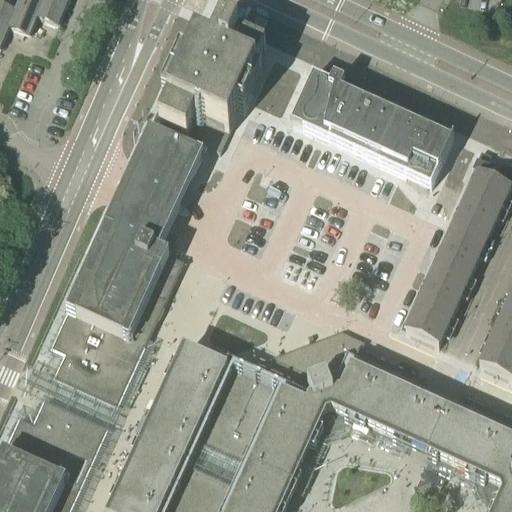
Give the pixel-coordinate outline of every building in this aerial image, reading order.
[(44,4),(43,4),(33,0),(19,0),(12,18),(15,19),(8,35),(13,37),(11,40),(21,44),(24,37),(29,40),(38,20),(44,4)] [(58,29),(70,0),(44,0),(43,4),(44,4),(38,20),(58,29)] [(15,19),(12,18),(0,12),(0,53),(0,54),(8,35),(15,19)] [(159,131),(220,159),(266,58),(232,43),(234,39),(222,34),(220,39),(213,36),(204,54),(196,50),(159,131)] [(454,145),(342,94),(312,81),(290,130),(431,195),(454,145)] [(64,363),(54,387),(108,411),(117,415),(183,271),(168,264),(172,257),(175,249),(161,242),(175,211),(197,162),(149,140),(127,189),(109,229),(51,357),(64,363)] [(471,179),(477,181),(405,339),(439,354),(511,195),(494,187),(498,177),(487,172),(491,162),(481,157),(471,179)] [(511,300),(479,372),(511,387),(511,300)] [(446,419),(455,401),(445,396),(361,358),(365,349),(341,338),(257,370),(250,386),(186,357),(152,431),(153,431),(152,433),(154,434),(155,432),(288,493),(287,495),(289,496),(290,494),(291,494),(314,443),(355,428),(418,457),(427,461),(428,460),(426,459),(427,457),(429,458),(446,421),(443,420),(444,418),(446,419)] [(511,511),(511,426),(455,401),(446,419),(444,418),(443,420),(446,421),(429,458),(427,457),(426,459),(428,460),(427,461),(478,484),(488,511),(511,511)] [(73,511),(107,437),(44,408),(33,432),(20,425),(0,468),(0,511),(73,511)] [(282,511),(284,510),(291,494),(290,494),(289,496),(287,495),(288,493),(155,432),(154,434),(152,433),(146,447),(143,453),(142,452),(115,511),(282,511)]
